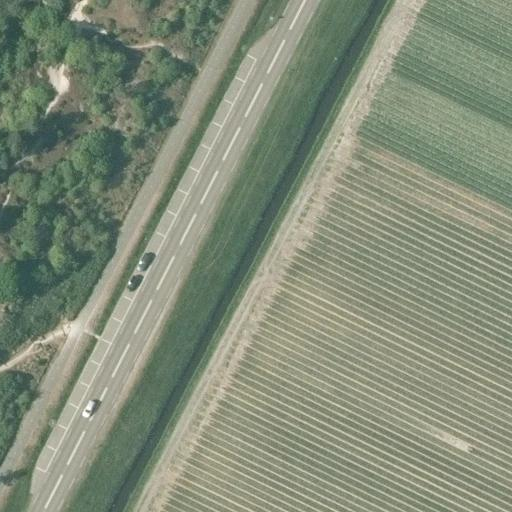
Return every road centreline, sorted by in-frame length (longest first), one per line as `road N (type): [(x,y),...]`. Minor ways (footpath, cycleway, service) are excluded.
road 1 (track): [(137,511),(405,0)]
road 2 (secondary): [(44,511),(305,0)]
